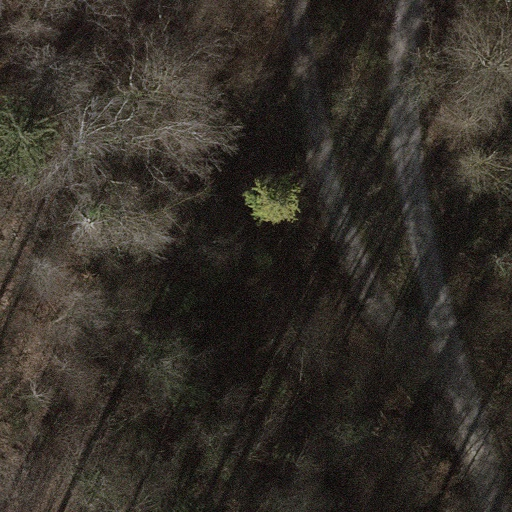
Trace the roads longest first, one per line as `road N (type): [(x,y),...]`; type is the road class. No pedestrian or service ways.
road 1 (track): [(298,0),(344,227),(380,302),(415,344),(449,347)]
road 2 (track): [(411,0),(404,137),(420,242),(449,347)]
road 3 (track): [(449,347),(501,511)]
